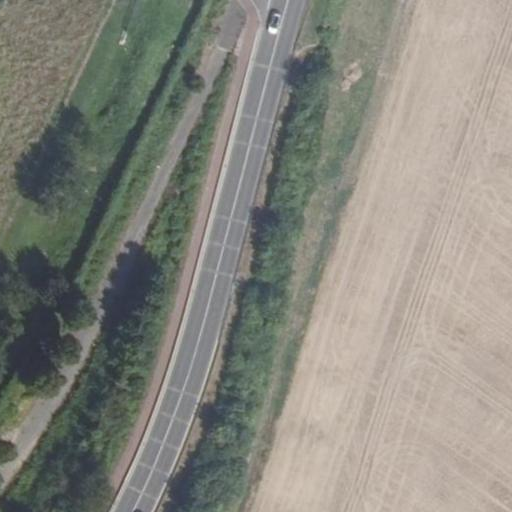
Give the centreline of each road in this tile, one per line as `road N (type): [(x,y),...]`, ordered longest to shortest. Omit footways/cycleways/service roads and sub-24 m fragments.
road 1 (tertiary): [(127,511),(187,361),(290,0)]
road 2 (track): [(407,0),(361,147)]
